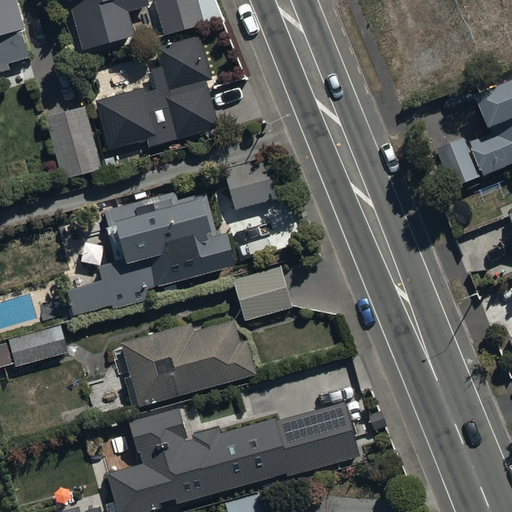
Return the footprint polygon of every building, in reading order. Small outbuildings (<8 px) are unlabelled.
[(24,28),(16,0),(0,0),(0,68),(1,73),(10,70),(9,63),(29,58),(21,29),(24,28)] [(70,0),(83,49),(137,35),(131,12),(149,7),(147,0),(70,0)] [(197,0),(153,0),(163,35),(204,25),(197,0)] [(511,0),(466,0),(484,40),(509,29),(511,35),(511,0)] [(98,102),(111,148),(149,138),(151,146),(222,126),(210,81),(215,79),(203,37),(159,49),(165,67),(151,71),(156,90),(147,93),(146,89),(98,102)] [(511,67),(477,81),(495,128),(483,133),(483,131),(473,135),(485,167),(511,156),(511,67)] [(91,125),(86,107),(47,117),(64,179),(107,167),(96,124),(91,125)] [(465,131),(438,142),(453,181),(480,170),(465,131)] [(280,199),(268,157),(226,169),(237,211),(280,199)] [(165,195),(104,212),(109,232),(117,230),(125,259),(97,267),(101,281),(67,290),(74,316),(112,306),(113,310),(150,300),(148,290),(236,266),(226,232),(216,235),(204,190),(166,200),(165,195)] [(293,307),(281,264),(233,278),(246,320),(293,307)] [(196,336),(192,325),(124,346),(134,377),(124,380),(134,413),(258,374),(248,342),(240,344),(234,324),(196,336)] [(64,327),(0,344),(0,372),(71,353),(64,327)] [(180,409),(129,423),(141,465),(108,474),(118,511),(150,511),(162,509),(160,504),(176,499),(178,505),(287,475),(288,479),(362,459),(346,402),(278,421),(278,419),(221,434),(220,429),(193,436),(194,440),(189,441),(180,409)] [(266,511),(261,495),(227,505),(229,511),(266,511)]
